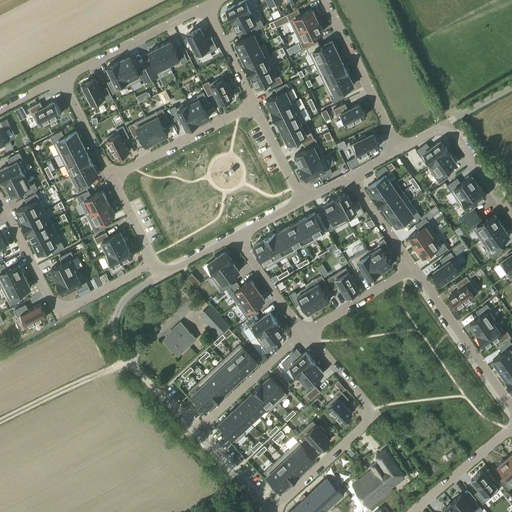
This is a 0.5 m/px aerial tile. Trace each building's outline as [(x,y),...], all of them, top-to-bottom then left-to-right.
[(245,0),(244,0),(226,9),(232,20),(250,11),(245,0)] [(297,9),(286,14),(289,20),(294,18),(299,29),(318,20),(312,9),(300,15),(297,9)] [(250,11),(232,20),(238,31),(250,25),(253,31),(264,25),(261,20),(256,22),(250,11)] [(299,29),(305,40),(300,42),(303,48),(306,47),(314,43),(311,37),(323,31),(318,20),(299,29)] [(200,28),(187,34),(196,53),(209,47),(211,51),(217,48),(212,37),(206,40),(200,28)] [(240,54),(259,45),(254,34),(235,43),(240,54)] [(171,41),(159,46),(169,65),(180,59),(182,64),(188,61),(182,50),(177,52),(171,41)] [(314,43),(306,47),(309,53),(313,50),(319,61),(337,52),(332,41),(320,47),(317,41),(314,43)] [(240,54),(245,65),(264,56),(259,45),(240,54)] [(169,65),(159,46),(148,52),(158,70),(169,65)] [(337,52),(319,61),(324,72),(343,63),(337,52)] [(139,75),(130,56),(119,61),(128,80),(139,75)] [(251,76),(270,67),(264,56),(245,65),(251,76)] [(128,80),(119,61),(107,67),(113,79),(108,82),(113,93),(119,90),(117,86),(128,80)] [(343,63),(324,72),(329,83),(348,74),(343,63)] [(151,64),(146,67),(151,78),(157,75),(151,64)] [(151,78),(146,67),(140,70),(145,81),(151,78)] [(271,87),(282,81),(279,75),(275,78),(270,67),(251,76),(257,87),(268,81),(271,87)] [(348,74),(329,83),(335,94),(331,96),(333,102),(345,96),(342,91),(353,85),(348,74)] [(95,78),(82,84),(92,103),(104,97),(107,101),(112,98),(107,87),(101,90),(95,78)] [(209,81),(203,84),(208,95),(214,92),(220,104),(233,97),(223,79),(211,85),(209,81)] [(266,100),(272,111),(290,101),(285,91),(289,88),(286,83),(275,88),(278,94),(266,100)] [(199,99),(188,105),(198,123),(209,117),(203,105),(209,103),(203,92),(197,94),(199,99)] [(40,102),(29,108),(32,113),(36,111),(43,123),(61,114),(54,101),(43,107),(40,102)] [(272,111),(277,122),(296,112),(290,101),(272,111)] [(345,103),(333,109),(336,115),(341,112),(347,125),(366,116),(359,103),(347,109),(345,103)] [(175,105),(169,108),(175,120),(181,117),(187,129),(198,123),(188,105),(177,110),(175,105)] [(159,116),(148,121),(157,140),(168,134),(162,122),(168,119),(162,108),(156,111),(159,116)] [(326,110),(322,112),(326,122),(331,119),(326,110)] [(277,122),(283,132),(301,123),(296,112),(277,122)] [(134,122),(129,125),(134,136),(140,133),(146,145),(157,140),(148,121),(137,127),(134,122)] [(304,143),(314,138),(311,132),(307,134),(301,123),(283,132),(288,143),(300,138),(302,143),(304,143)] [(119,133),(107,139),(116,157),(129,151),(123,139),(129,136),(123,125),(117,128),(119,133)] [(63,151),(82,142),(76,131),(64,137),(62,131),(50,137),(53,143),(58,141),(63,151)] [(373,133),(354,142),(361,155),(356,157),(359,163),(370,158),(367,152),(379,146),(373,133)] [(307,149),(295,154),(301,167),(319,158),(313,145),(318,143),(315,137),(314,138),(304,143),(307,149)] [(424,153),(431,164),(449,151),(441,140),(430,148),(426,143),(416,150),(420,156),(424,153)] [(63,151),(69,162),(87,153),(87,152),(82,142),(63,151)] [(456,163),(449,151),(431,164),(439,175),(435,178),(439,183),(449,176),(446,171),(456,163)] [(11,164),(0,169),(0,172),(5,183),(24,173),(18,161),(22,159),(19,153),(8,159),(11,164)] [(74,173),(93,163),(87,153),(69,162),(74,173)] [(319,173),(321,179),(333,173),(330,167),(325,170),(319,158),(301,167),(307,179),(319,173)] [(75,186),(78,192),(90,186),(87,180),(98,175),(93,163),(74,173),(80,184),(75,186)] [(375,196),(392,184),(385,174),(389,172),(385,166),(375,174),(378,179),(368,186),(375,196)] [(24,173),(5,183),(11,195),(23,189),(26,194),(37,189),(34,183),(30,185),(24,173)] [(454,188),(462,198),(479,186),(471,175),(460,183),(457,178),(447,185),(450,191),(454,188)] [(375,196),(382,206),(399,194),(392,184),(375,196)] [(486,196),(479,186),(462,198),(469,208),(486,196)] [(84,199),(90,212),(109,202),(103,190),(91,196),(88,190),(77,196),(80,202),(84,199)] [(28,204),(16,210),(22,220),(21,221),(22,221),(40,212),(35,201),(39,199),(36,193),(25,198),(28,204)] [(356,211),(358,215),(364,212),(358,201),(353,204),(346,193),(335,198),(345,217),(356,211)] [(389,216),(406,204),(399,194),(382,206),(389,216)] [(345,217),(335,198),(324,205),(331,216),(326,219),(331,230),(337,227),(334,223),(345,217)] [(92,226),(95,232),(106,226),(103,221),(115,214),(109,202),(90,212),(96,224),(92,226)] [(389,216),(396,226),(407,219),(410,224),(420,217),(421,216),(417,211),(413,214),(406,204),(389,216)] [(421,216),(420,217),(422,219),(425,217),(427,220),(440,211),(437,205),(436,205),(421,216)] [(467,221),(477,213),(473,208),(463,215),(467,221)] [(40,212),(22,221),(27,232),(46,222),(40,212)] [(315,212),(304,218),(314,236),(324,230),(315,212)] [(477,213),(467,221),(471,226),(481,219),(477,213)] [(493,213),(477,225),(485,236),(501,225),(493,213)] [(422,219),(415,224),(419,229),(408,237),(416,247),(432,235),(425,225),(429,222),(427,220),(425,217),(422,219)] [(314,236),(304,218),(294,223),(304,241),(314,236)] [(51,233),(46,222),(27,232),(33,243),(51,233)] [(304,241),(294,223),(284,229),(294,246),(304,241)] [(501,225),(485,236),(492,248),(488,250),(492,256),(502,249),(498,243),(509,236),(501,225)] [(294,246),(284,229),(274,234),(284,252),(294,246)] [(102,241),(108,253),(127,244),(120,232),(108,238),(105,232),(94,238),(97,243),(102,241)] [(51,233),(33,243),(39,254),(50,248),(53,253),(64,248),(61,242),(57,244),(51,233)] [(284,252),(274,234),(264,239),(274,257),(284,252)] [(444,242),(440,245),(432,235),(416,247),(423,257),(434,250),(437,255),(447,248),(444,242)] [(274,257),(264,239),(254,245),(263,263),(274,257)] [(384,239),(378,242),(381,246),(369,254),(380,271),(392,264),(385,253),(390,249),(384,239)] [(110,267),(113,273),(124,268),(121,262),(133,256),(127,244),(108,253),(114,265),(110,267)] [(51,268),(57,281),(76,271),(69,259),(74,257),(71,251),(60,257),(63,262),(51,268)] [(208,263),(215,273),(232,261),(225,251),(208,263)] [(451,251),(441,259),(444,264),(434,272),(442,283),(459,271),(451,260),(455,257),(451,251)] [(257,252),(254,254),(261,264),(264,263),(257,252)] [(507,274),(511,279),(511,278),(511,253),(503,260),(511,271),(507,274)] [(380,271),(369,254),(358,260),(355,256),(350,259),(356,270),(361,267),(368,278),(380,271)] [(226,288),(232,284),(228,279),(239,271),(232,261),(215,273),(222,283),(218,286),(222,291),(226,288)] [(3,263),(0,265),(0,273),(6,285),(24,275),(18,263),(6,269),(3,263)] [(82,283),(76,271),(57,281),(63,293),(75,287),(78,292),(89,287),(86,281),(82,283)] [(359,289),(348,271),(336,279),(333,274),(328,278),(334,288),(340,285),(346,296),(359,289)] [(200,282),(192,273),(187,277),(195,287),(200,282)] [(24,275),(6,285),(12,297),(7,299),(10,305),(21,299),(18,294),(30,288),(24,275)] [(328,285),(322,275),(316,278),(318,282),(308,289),(319,306),(329,300),(322,289),(328,285)] [(470,281),(466,276),(456,283),(460,288),(449,296),(457,307),(474,295),(466,284),(470,281)] [(241,301),(258,289),(251,279),(240,287),(236,281),(232,284),(226,288),(230,294),(234,291),(241,301)] [(78,292),(78,293),(80,297),(91,291),(89,287),(78,292)] [(244,314),(248,319),(255,314),(258,312),(254,307),(265,299),(258,289),(241,301),(248,311),(244,314)] [(319,306),(308,289),(297,295),(295,291),(289,294),(296,305),(301,302),(308,313),(319,306)] [(491,309),(487,303),(477,310),(480,316),(469,323),(477,335),(495,323),(487,312),(491,309)] [(25,304),(14,310),(17,316),(21,314),(28,326),(46,317),(40,304),(28,310),(25,304)] [(260,334),(277,322),(270,312),(259,319),(255,314),(248,319),(245,321),(249,327),(253,324),(260,334)] [(213,318),(221,327),(226,323),(217,314),(213,318)] [(217,331),(221,327),(213,318),(208,322),(217,331)] [(168,333),(169,335),(163,340),(178,355),(196,338),(180,321),(168,333)] [(284,332),(277,322),(260,334),(267,344),(263,347),(267,352),(277,345),(273,340),(284,332)] [(510,336),(506,331),(502,334),(495,323),(477,335),(485,346),(496,338),(500,343),(510,336)] [(511,343),(510,340),(499,347),(503,353),(492,360),(500,370),(511,361),(511,351),(509,348),(511,346),(511,343)] [(248,370),(257,362),(243,347),(234,355),(248,370)] [(298,375),(314,362),(306,352),(295,360),(291,356),(282,364),(286,369),(290,365),(298,375)] [(264,353),(258,358),(262,362),(267,357),(264,353)] [(248,370),(234,355),(226,363),(240,378),(248,370)] [(511,361),(500,370),(507,380),(511,376),(511,361)] [(314,362),(298,375),(308,386),(323,372),(314,362)] [(240,378),(226,363),(218,371),(232,386),(240,378)] [(232,386),(218,371),(209,379),(223,394),(232,386)] [(284,391),(270,376),(261,384),(275,399),(284,391)] [(223,394),(209,379),(201,386),(215,401),(223,394)] [(275,399),(261,384),(253,392),(267,407),(275,399)] [(215,401),(201,386),(192,395),(206,409),(215,401)] [(320,391),(316,386),(306,394),(311,399),(320,391)] [(348,398),(339,389),(335,393),(338,397),(328,407),(342,422),(352,412),(343,402),(348,398)] [(267,407),(253,392),(244,400),(258,415),(267,407)] [(258,415),(244,400),(236,407),(250,422),(258,415)] [(250,422),(236,407),(228,415),(242,430),(250,422)] [(242,430),(228,415),(219,423),(233,438),(242,430)] [(302,430),(297,434),(306,444),(310,439),(319,449),(330,439),(316,424),(305,434),(302,430)] [(301,443),(293,452),(307,467),(315,458),(301,443)] [(391,487),(404,477),(386,449),(375,456),(377,460),(370,465),(372,469),(351,484),(369,509),(393,490),(391,487)] [(293,452),(284,459),(299,474),(307,467),(293,452)] [(511,462),(507,457),(497,465),(506,476),(501,480),(509,489),(511,486),(511,482),(510,481),(511,479),(511,462)] [(284,459),(276,467),(290,482),(299,474),(284,459)] [(267,475),(281,490),(290,482),(276,467),(267,475)] [(495,486),(482,470),(471,479),(480,489),(475,494),(483,503),(488,499),(485,495),(495,486)] [(329,476),(291,510),(292,511),(324,511),(344,494),(329,476)] [(461,494),(452,502),(459,511),(472,511),(475,510),(475,511),(480,511),(483,510),(475,500),(470,505),(461,494)] [(459,511),(452,502),(442,510),(443,511),(459,511)]
